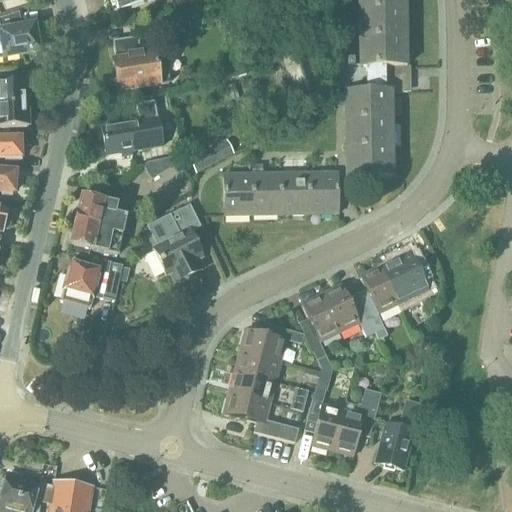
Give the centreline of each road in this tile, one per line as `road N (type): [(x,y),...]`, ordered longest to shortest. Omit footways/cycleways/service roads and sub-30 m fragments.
road 1 (residential): [(168,451),(205,327),(234,302),(394,222),(439,186),(458,147)]
road 2 (residential): [(0,399),(67,106),(73,52),(64,0)]
road 3 (residential): [(357,502),(168,451)]
road 4 (residential): [(168,451),(0,413)]
road 5 (residential): [(458,147),(450,0)]
road 6 (residential): [(505,378),(490,356),(511,240)]
